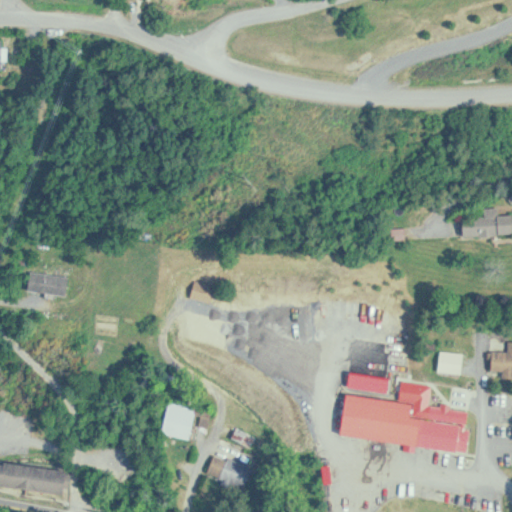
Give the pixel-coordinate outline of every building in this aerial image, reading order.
[(0,68),(8,69),(8,35),(0,34),(0,68)] [(489,206),(489,215),(467,215),(467,234),(511,233),(511,213),(503,213),(503,206),(489,206)] [(74,276),(36,270),(33,288),(71,295),(74,276)] [(195,298),(213,303),(218,286),(199,281),(195,298)] [(237,313),(274,324),(281,298),(244,288),(237,313)] [(496,371),(511,371),(510,377),(511,376),(511,349),(496,350),(496,371)] [(443,372),(466,373),(467,352),(444,350),(443,372)] [(167,432),(194,438),(197,424),(212,428),(216,409),(174,401),(167,432)] [(425,418),(422,446),(470,451),(474,408),(435,405),(434,418),(425,418)] [(250,489),(258,462),(237,456),(240,444),(224,439),(212,478),(250,489)] [(313,463),(321,462),(322,469),(339,467),(337,452),(312,455),(313,463)] [(0,485),(69,493),(72,469),(0,460),(0,485)]
